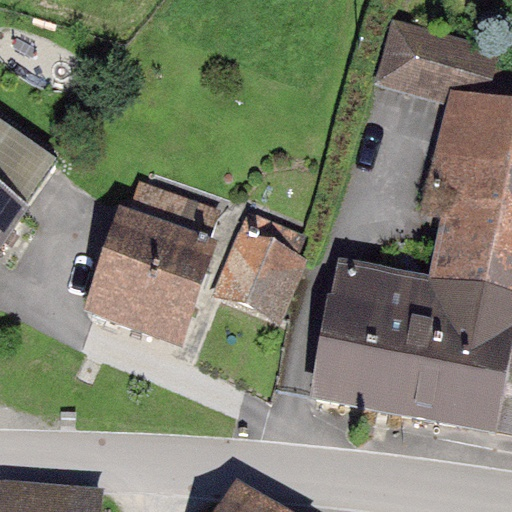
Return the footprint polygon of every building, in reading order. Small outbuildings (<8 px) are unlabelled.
[(347,277),(325,408),(507,443),(511,421),(511,82),(475,72),(438,209),(459,213),(437,294),(347,277)] [(0,270),(42,210),(0,180),(0,149),(14,129),(0,119),(0,270)] [(98,320),(178,351),(224,232),(143,201),(98,320)] [(278,325),(311,244),(258,223),(225,304),(278,325)] [(101,511),(102,501),(0,495),(0,511),(101,511)] [(215,511),(250,511),(225,497),(215,511)]
